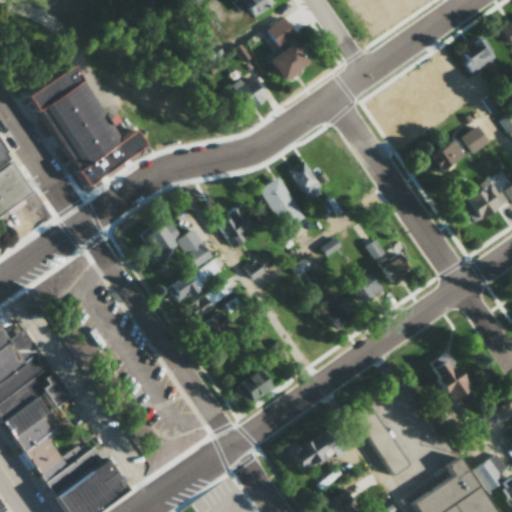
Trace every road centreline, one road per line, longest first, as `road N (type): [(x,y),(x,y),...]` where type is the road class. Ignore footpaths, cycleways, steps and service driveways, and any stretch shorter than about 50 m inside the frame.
road 1 (residential): [(0,288),(200,159),(263,144),(472,0)]
road 2 (residential): [(285,511),(0,106)]
road 3 (residential): [(154,504),(511,260)]
road 4 (residential): [(511,365),(333,97)]
